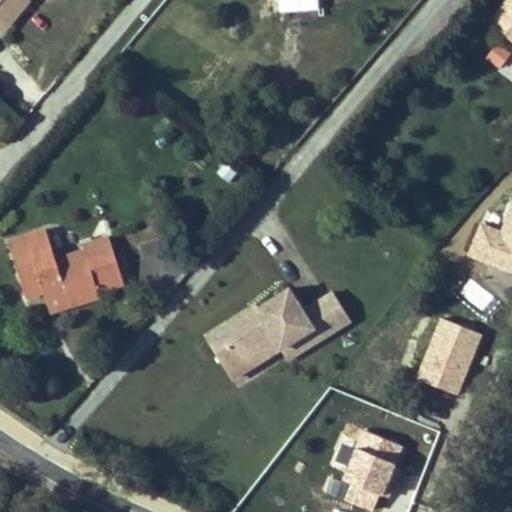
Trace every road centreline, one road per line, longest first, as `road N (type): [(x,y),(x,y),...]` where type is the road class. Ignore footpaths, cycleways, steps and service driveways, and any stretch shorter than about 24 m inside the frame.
road 1 (residential): [(426,0),(33,458)]
road 2 (residential): [(130,0),(0,154)]
road 3 (unclassified): [(33,458),(164,511)]
